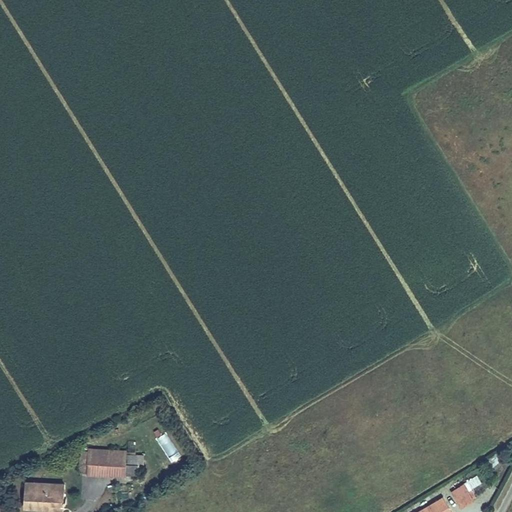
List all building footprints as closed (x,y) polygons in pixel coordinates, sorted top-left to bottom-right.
[(163,433),(154,439),(171,464),(180,457),(163,433)] [(91,445),(90,470),(126,472),(127,447),(91,445)] [(483,472),(459,486),(470,503),(482,496),(476,486),(487,479),(483,472)] [(26,478),(25,503),(45,505),(45,502),(52,502),(52,506),(66,508),(67,482),(26,478)] [(127,491),(116,493),(117,502),(128,501),(127,491)] [(458,511),(461,511),(449,492),(429,504),(431,507),(426,510),(426,511),(458,511)]
